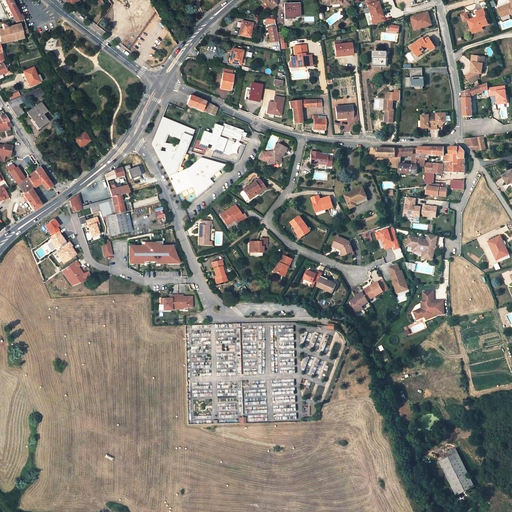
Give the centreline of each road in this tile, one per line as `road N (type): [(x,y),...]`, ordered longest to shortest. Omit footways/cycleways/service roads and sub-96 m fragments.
road 1 (residential): [(316,318),(235,319),(216,309),(135,133)]
road 2 (residential): [(316,318),(345,319),(358,332),(439,511)]
road 3 (residential): [(360,274),(284,242),(269,224),(290,185),(301,137)]
road 4 (residential): [(301,137),(460,140)]
road 5 (residential): [(161,80),(301,137)]
road 6 (residential): [(460,140),(436,0)]
road 7 (tertiary): [(161,80),(48,0)]
road 8 (residential): [(79,186),(55,182),(0,100)]
